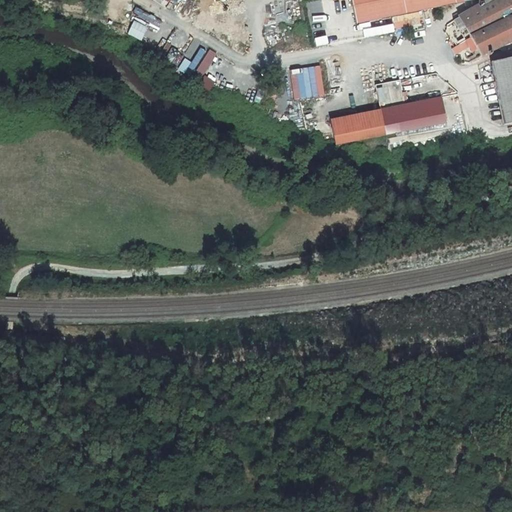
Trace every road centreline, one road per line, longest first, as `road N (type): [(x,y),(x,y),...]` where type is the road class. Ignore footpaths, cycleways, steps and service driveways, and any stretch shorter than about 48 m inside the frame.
road 1 (track): [(511,217),(302,259),(194,271),(104,274),(47,265),(26,271),(13,287),(9,334),(0,342)]
road 2 (unknown): [(511,128),(493,128),(460,64),(431,44),(363,51),(350,75),(299,71),(234,47)]
